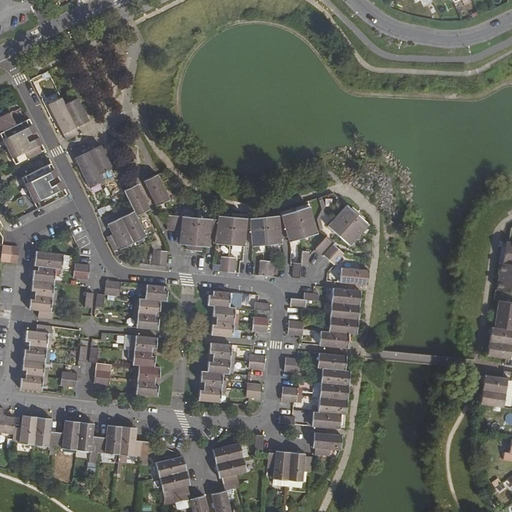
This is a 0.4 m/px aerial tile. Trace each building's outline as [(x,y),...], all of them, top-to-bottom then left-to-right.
[(60,97),(47,104),(58,126),(61,133),(74,127),(63,104),(60,97)] [(76,97),(63,104),(74,127),(87,121),(76,97)] [(8,112),(0,115),(0,132),(1,132),(27,118),(24,112),(11,118),(8,112)] [(27,118),(1,132),(3,138),(1,139),(6,148),(25,138),(24,136),(33,131),(27,118)] [(74,127),(61,133),(65,140),(78,133),(74,127)] [(25,138),(6,148),(10,158),(13,157),(16,162),(43,149),(36,137),(27,142),(25,138)] [(70,151),(73,157),(86,151),(83,145),(70,151)] [(99,145),(86,151),(98,174),(110,168),(99,145)] [(86,151),(73,157),(77,165),(88,187),(101,181),(98,174),(86,151)] [(49,163),(23,176),(26,182),(23,183),(28,193),(47,183),(46,180),(55,175),(49,163)] [(154,174),(141,181),(154,207),(167,200),(154,174)] [(47,183),(28,193),(32,203),(35,201),(38,207),(65,194),(58,181),(48,186),(47,183)] [(134,184),(121,190),(126,201),(132,211),(134,217),(147,210),(134,184)] [(355,214),(345,205),(326,227),(336,237),(355,214)] [(307,208),(294,212),(301,238),(315,235),(307,208)] [(132,211),(119,218),(131,243),(144,236),(134,217),(132,211)] [(294,212),(281,216),(288,242),(301,238),(294,212)] [(366,224),(355,214),(336,237),(347,246),(366,224)] [(173,215),(167,215),(165,229),(172,230),(173,215)] [(177,216),(173,215),(172,230),(178,231),(177,244),(185,245),(192,246),(195,218),(177,216)] [(231,217),(217,216),(216,220),(215,234),(214,244),(228,246),(231,217)] [(277,216),(262,218),(264,246),(280,244),(277,216)] [(246,219),(231,217),(228,246),(243,247),(246,219)] [(119,218),(106,225),(111,235),(104,238),(110,251),(118,248),(118,249),(131,243),(119,218)] [(216,220),(195,218),(192,246),(199,246),(206,247),(208,234),(215,234),(216,220)] [(262,218),(249,219),(251,247),(264,246),(262,218)] [(323,238),(313,249),(318,253),(328,242),(323,238)] [(8,246),(1,245),(0,252),(0,260),(7,262),(8,246)] [(331,245),(322,256),(326,260),(336,250),(331,245)] [(17,247),(8,246),(7,262),(15,263),(17,247)] [(511,247),(507,247),(505,256),(502,256),(501,266),(511,267),(511,247)] [(341,254),(336,250),(326,260),(331,265),(341,254)] [(62,255),(35,251),(33,267),(57,269),(59,269),(59,262),(61,262),(62,255)] [(159,252),(151,251),(150,266),(157,266),(159,252)] [(165,252),(159,252),(157,266),(164,267),(165,255),(165,252)] [(266,262),(259,262),(257,276),(264,277),(266,262)] [(73,264),(72,271),(87,273),(88,266),(75,264),(73,264)] [(511,267),(501,266),(500,266),(496,292),(511,294),(511,267)] [(57,269),(33,267),(31,281),(29,295),(27,310),(38,311),(37,317),(52,319),(53,313),(49,313),(50,306),(53,305),(55,291),(51,290),(53,277),(56,277),(57,269)] [(339,269),(337,283),(364,285),(365,272),(339,269)] [(87,273),(72,271),(71,279),(75,279),(86,281),(87,273)] [(119,284),(104,282),(103,288),(118,290),(119,284)] [(166,288),(141,286),(141,293),(143,293),(143,300),(159,302),(165,303),(166,288)] [(103,288),(102,295),(103,295),(118,297),(118,290),(103,288)] [(358,292),(330,289),(329,302),(357,305),(358,292)] [(239,295),(207,292),(206,307),(212,307),(228,309),(234,309),(238,310),(239,295)] [(92,294),(86,293),(84,308),(90,308),(92,294)] [(102,295),(96,295),(94,310),(101,310),(103,295),(102,295)] [(134,307),(133,314),(157,316),(159,302),(143,300),(137,299),(136,307),(134,307)] [(301,300),(289,299),(289,306),(300,307),(303,307),(304,300),(301,300)] [(357,305),(329,302),(327,317),(355,320),(357,305)] [(511,304),(499,303),(495,329),(511,331),(511,304)] [(256,304),(253,304),(253,311),(255,311),(267,312),(267,305),(256,304)] [(228,309),(212,307),(211,322),(235,324),(236,316),(233,316),(234,309),(228,309)] [(135,322),(134,329),(156,331),(157,316),(133,314),(132,322),(135,322)] [(355,320),(327,317),(326,332),(346,334),(352,335),(354,335),(355,320)] [(254,319),(252,318),(251,325),(266,327),(266,320),(254,319)] [(299,323),(287,321),(287,328),(301,330),(301,323),(299,323)] [(235,324),(211,322),(209,336),(231,338),(232,331),(234,331),(235,324)] [(266,327),(251,325),(250,333),(253,333),(265,334),(266,327)] [(51,328),(36,326),(35,332),(25,331),(23,346),(21,360),(19,374),(18,389),(39,391),(40,384),(43,384),(45,370),(42,370),(44,355),(46,355),(49,341),(46,340),(47,334),(50,334),(51,328)] [(301,330),(287,328),(286,336),(297,337),(300,337),(301,330)] [(511,332),(491,329),(490,340),(492,340),(491,344),(511,346),(511,332)] [(326,332),(318,332),(317,346),(344,349),(345,346),(346,334),(326,332)] [(155,339),(125,336),(123,350),(129,350),(154,353),(155,339)] [(511,346),(491,344),(491,349),(488,348),(487,357),(511,360),(511,346)] [(230,347),(208,345),(207,358),(206,372),(199,371),(198,386),(197,401),(218,403),(219,396),(222,396),(223,381),(221,381),(221,374),(228,374),(228,368),(231,368),(232,354),(230,353),(230,347)] [(85,347),(78,346),(77,352),(76,362),(83,362),(85,347)] [(96,349),(88,348),(87,363),(94,364),(94,363),(96,349)] [(154,353),(129,350),(128,358),(131,358),(131,365),(153,367),(154,353)] [(344,357),(316,354),(314,369),(319,369),(342,371),(343,361),(344,357)] [(251,355),(249,355),(247,369),(250,369),(262,370),(262,364),(263,357),(251,355)] [(295,359),(284,358),(283,365),(297,366),(298,360),(295,359)] [(94,364),(93,370),(108,372),(109,365),(94,363),(94,364)] [(153,367),(136,365),(136,373),(133,373),(132,380),(156,382),(158,367),(153,367)] [(297,366),(283,365),(282,372),(293,373),(296,373),(297,366)] [(342,371),(319,369),(318,384),(346,387),(348,372),(342,371)] [(93,370),(92,377),(107,378),(108,377),(108,372),(93,370)] [(63,373),(60,372),(59,379),(74,381),(75,374),(63,373)] [(92,377),(91,384),(104,385),(107,385),(107,378),(92,377)] [(484,377),(483,387),(485,387),(485,391),(505,395),(507,382),(507,380),(503,379),(484,377)] [(74,381),(59,379),(58,386),(61,386),(73,388),(74,381)] [(156,382),(132,380),(131,387),(134,388),(134,394),(155,396),(156,382)] [(346,387),(318,384),(311,383),(310,398),(316,398),(345,401),(346,387)] [(248,384),(245,384),(244,398),(247,398),(259,400),(260,392),(260,385),(248,384)] [(505,395),(485,391),(484,396),(482,396),(480,406),(503,409),(503,407),(505,395)] [(294,396),(280,395),(279,401),(293,403),(294,396)] [(511,396),(505,395),(503,407),(510,408),(511,396)] [(345,401),(316,398),(315,412),(338,414),(343,415),(345,401)] [(1,408),(0,407),(0,432),(10,434),(11,427),(12,417),(1,415),(1,408)] [(315,412),(310,411),(309,426),(312,426),(337,428),(338,414),(315,412)] [(290,416),(278,416),(277,423),(291,424),(292,417),(290,416)] [(34,420),(19,418),(18,428),(11,427),(10,434),(9,442),(31,445),(34,420)] [(48,421),(34,420),(31,445),(51,447),(53,432),(47,431),(48,421)] [(75,425),(61,423),(60,433),(53,432),(51,447),(72,449),(75,425)] [(91,427),(75,425),(72,449),(95,452),(96,437),(90,437),(91,427)] [(119,429),(104,428),(103,438),(96,437),(95,452),(117,454),(119,429)] [(134,432),(119,429),(117,454),(138,457),(139,441),(133,440),(134,432)] [(339,436),(313,434),(312,447),(312,454),(325,455),(326,449),(337,450),(339,436)] [(261,436),(254,435),(252,449),(259,450),(261,440),(261,436)] [(496,438),(488,438),(488,454),(496,453),(496,438)] [(511,440),(510,440),(508,454),(504,454),(503,461),(511,463),(511,440)] [(146,442),(139,441),(138,457),(145,457),(146,442)] [(508,454),(510,441),(504,441),(502,442),(501,451),(502,454),(504,454),(508,454)] [(236,443),(214,449),(217,463),(239,457),(236,443)] [(272,453),(266,452),(265,453),(264,468),(271,469),(270,480),(284,481),(287,455),(272,453)] [(301,456),(287,455),(284,481),(298,482),(299,472),(306,473),(308,457),(301,456)] [(239,457),(217,463),(220,478),(222,483),(235,480),(234,474),(244,472),(239,457)] [(178,458),(153,464),(156,477),(181,472),(178,458)] [(181,472),(156,477),(159,492),(169,490),(170,496),(186,493),(184,486),(181,472)] [(235,480),(222,483),(223,491),(236,488),(237,488),(235,480)] [(228,511),(223,491),(209,494),(213,511),(228,511)] [(186,493),(170,496),(172,503),(187,500),(186,493)] [(204,511),(201,496),(187,500),(190,511),(204,511)]
